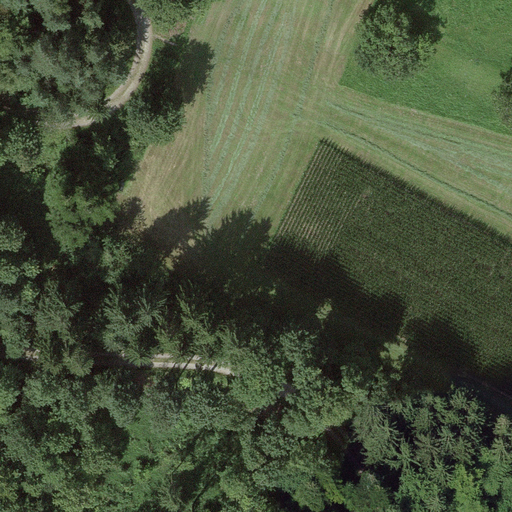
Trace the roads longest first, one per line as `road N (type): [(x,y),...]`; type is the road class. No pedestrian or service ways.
road 1 (track): [(386,511),(353,459),(294,396),(227,359),(146,347),(0,345)]
road 2 (track): [(0,92),(63,122),(100,115),(126,89),(141,50),(131,0)]
